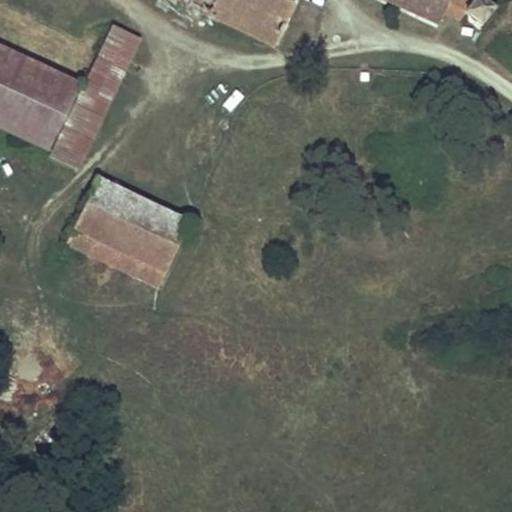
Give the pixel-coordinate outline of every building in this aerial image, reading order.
[(175,0),(274,47),(286,23),(238,0),(175,0)] [(238,0),(286,23),(296,0),(238,0)] [(387,0),(439,24),(444,13),(459,22),(465,13),(481,27),(495,10),(482,0),(387,0)] [(48,157),(76,171),(139,40),(111,27),(48,157)] [(0,132),(46,155),(80,84),(0,45),(0,132)] [(360,73),(360,81),(368,82),(369,73),(360,73)] [(96,180),(74,227),(166,271),(188,224),(96,180)] [(74,227),(65,245),(158,288),(166,271),(74,227)]
